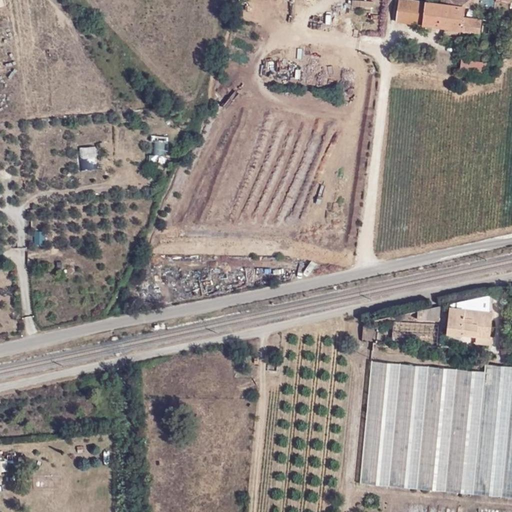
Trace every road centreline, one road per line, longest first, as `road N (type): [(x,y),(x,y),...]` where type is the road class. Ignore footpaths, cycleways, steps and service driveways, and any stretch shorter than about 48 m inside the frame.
road 1 (residential): [(0,385),(511,276)]
road 2 (unclassified): [(511,240),(0,347)]
